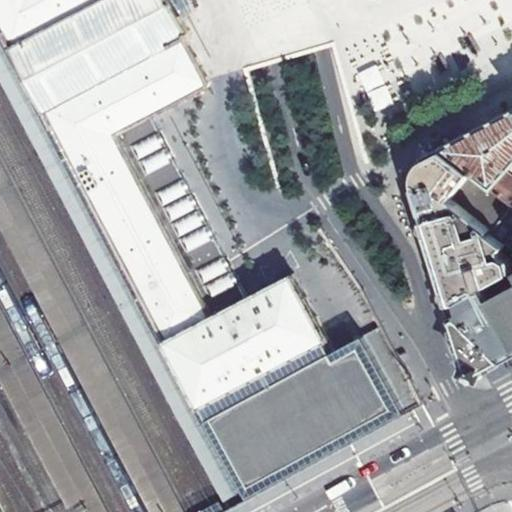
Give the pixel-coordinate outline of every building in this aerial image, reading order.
[(477,511),(471,499),(422,407),(379,327),(362,336),(347,344),(331,352),(325,341),(329,340),(294,274),(256,295),(247,300),(244,301),(238,290),(231,277),(230,276),(229,274),(222,261),(212,241),(205,228),(203,225),(196,212),(195,209),(188,196),(186,193),(179,179),(169,160),(162,146),(160,143),(155,133),(153,130),(146,117),(155,112),(169,105),(180,100),(206,86),(206,82),(181,38),(187,34),(178,17),(172,5),(171,3),(169,0),(0,0),(0,31),(40,108),(57,140),(63,152),(71,166),(75,174),(90,203),(120,262),(162,344),(184,385),(197,409),(198,411),(202,420),(210,435),(222,457),(231,473),(245,501),(284,480),(295,475),(299,482),(309,500),(315,511),(477,511)] [(65,157),(0,36),(0,85),(11,106),(145,356),(223,502),(240,493),(65,157)] [(357,74),(377,112),(395,102),(375,64),(357,74)] [(459,138),(444,146),(511,196),(511,110),(498,118),(459,138)] [(511,205),(511,196),(444,146),(424,156),(416,187),(444,280),(451,306),(463,302),(511,286),(511,243),(495,231),(511,205)] [(511,205),(495,231),(511,243),(511,286),(463,302),(466,311),(462,313),(509,362),(511,360),(511,205)] [(463,302),(451,306),(453,311),(455,317),(462,313),(466,311),(463,302)] [(462,313),(455,317),(457,324),(470,369),(477,371),(485,375),(509,362),(462,313)]
